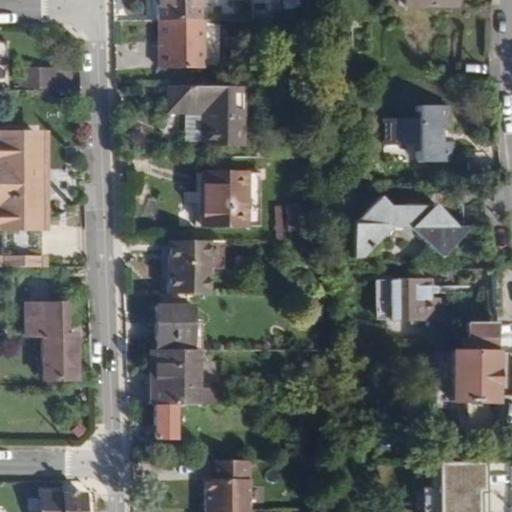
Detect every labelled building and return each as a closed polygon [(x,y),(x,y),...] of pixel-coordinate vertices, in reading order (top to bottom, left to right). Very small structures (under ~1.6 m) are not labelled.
[(200,20),(199,0),(158,0),(158,20),(200,20)] [(204,69),(204,22),(164,22),(164,48),(159,48),(159,69),(204,69)] [(52,91),(52,71),(19,71),(20,90),(52,91)] [(374,91),(374,81),(358,81),(358,91),(374,91)] [(244,144),(243,87),(167,88),(167,113),(202,114),(203,144),(244,144)] [(418,119),(386,119),(386,146),(419,146),(419,162),(456,162),(456,143),(444,143),(444,130),(451,130),(451,107),(418,108),(418,119)] [(199,138),(199,114),(182,114),(182,139),(199,138)] [(32,194),(33,137),(0,136),(0,227),(1,228),(1,269),(39,269),(39,194),(32,194)] [(248,175),(248,174),(203,173),(201,228),(247,229),(247,227),(248,175)] [(261,227),(262,174),(248,175),(247,227),(261,227)] [(355,225),(355,258),(364,259),(394,229),(411,229),(442,259),(474,229),(461,228),(438,206),(391,206),(383,198),(355,225)] [(208,296),(209,245),(169,244),(168,295),(208,296)] [(394,283),(393,320),(445,320),(445,301),(434,300),(434,283),(394,283)] [(25,306),(24,336),(41,336),(41,381),(75,381),(76,335),(65,335),(64,305),(25,306)] [(191,351),(191,307),(156,307),(155,352),(191,351)] [(497,340),(498,325),(469,325),(468,341),(497,340)] [(497,402),(497,340),(468,341),(461,341),(461,352),(453,353),(451,402),(497,402)] [(198,389),(197,352),(191,351),(155,352),(155,365),(149,365),(148,380),(155,380),(155,406),(175,406),(181,406),(217,406),(221,406),(222,390),(198,389)] [(174,439),(175,406),(155,406),(154,439),(174,439)] [(217,419),(217,406),(181,406),(181,414),(186,414),(186,419),(217,419)] [(321,416),(321,406),(311,406),(312,417),(321,416)] [(310,437),(310,451),(322,451),(322,437),(310,437)] [(249,511),(250,460),(209,460),(209,480),(206,480),(205,511),(249,511)] [(484,511),(484,460),(434,460),(434,488),(423,488),(422,511),(484,511)] [(82,511),(82,495),(39,495),(38,511),(82,511)]
